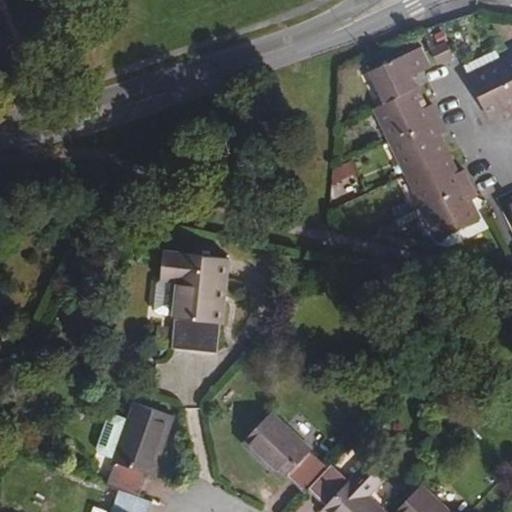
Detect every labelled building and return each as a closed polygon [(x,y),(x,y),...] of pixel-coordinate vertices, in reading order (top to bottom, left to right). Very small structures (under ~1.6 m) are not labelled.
[(430,48),(439,66),(454,58),(446,41),(430,48)] [(496,54),(491,43),(459,59),(464,69),(496,54)] [(374,107),(438,241),(476,224),(468,205),(476,201),(463,173),(455,177),(437,136),(444,134),(430,105),(423,107),(405,67),(419,60),(413,46),(367,69),(382,103),(374,107)] [(511,46),(496,54),(464,69),(483,110),(495,105),(498,112),(511,105),(511,46)] [(351,160),(334,167),(333,189),(337,190),(337,182),(357,173),(351,160)] [(395,208),(399,217),(411,212),(406,202),(395,208)] [(228,329),(235,263),(170,255),(166,283),(182,286),(180,310),(178,322),(181,322),(178,352),(222,356),(225,328),(228,329)] [(180,310),(182,286),(166,283),(161,288),(160,302),(164,307),(180,310)] [(160,319),(158,346),(173,346),(174,320),(160,319)] [(30,361),(46,366),(51,354),(34,348),(30,361)] [(110,467),(102,490),(115,495),(109,511),(146,511),(148,508),(132,501),(141,478),(146,480),(167,421),(128,406),(122,423),(108,419),(103,421),(92,454),(94,459),(107,464),(106,464),(110,467)] [(435,511),(412,490),(391,511),(373,511),(361,501),(379,483),(361,466),(342,488),(321,470),(318,474),(302,458),(303,456),(262,418),(233,449),(274,487),(278,483),(296,499),(299,496),(317,511),(435,511)] [(353,458),(360,448),(352,441),(345,450),(353,458)]
